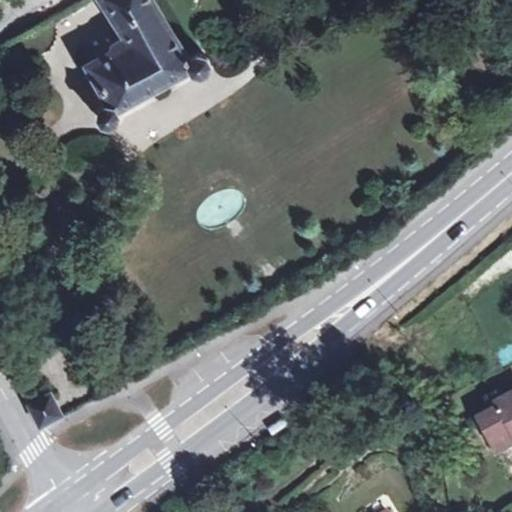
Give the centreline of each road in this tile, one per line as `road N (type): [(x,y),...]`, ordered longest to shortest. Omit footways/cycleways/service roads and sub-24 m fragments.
road 1 (primary): [(449,224),(60,505)]
road 2 (primary): [(102,511),(247,406),(449,224)]
road 3 (residential): [(60,505),(0,390)]
